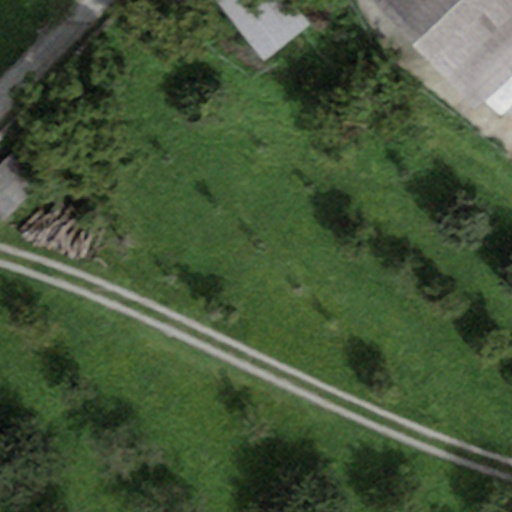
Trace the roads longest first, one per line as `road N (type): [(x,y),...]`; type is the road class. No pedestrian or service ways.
road 1 (track): [(0,259),(49,270),(511,475)]
road 2 (track): [(0,135),(152,0)]
